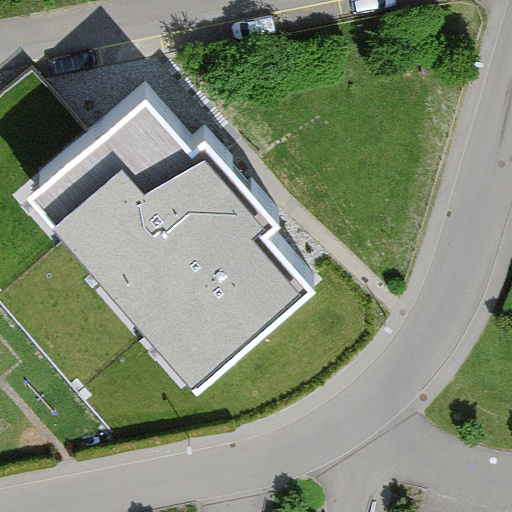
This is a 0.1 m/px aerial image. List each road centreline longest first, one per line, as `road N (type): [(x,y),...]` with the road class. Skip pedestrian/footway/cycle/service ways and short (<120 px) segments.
road 1 (residential): [(511,98),(446,307),(382,394),(291,456),(24,511)]
road 2 (residential): [(0,47),(250,0)]
